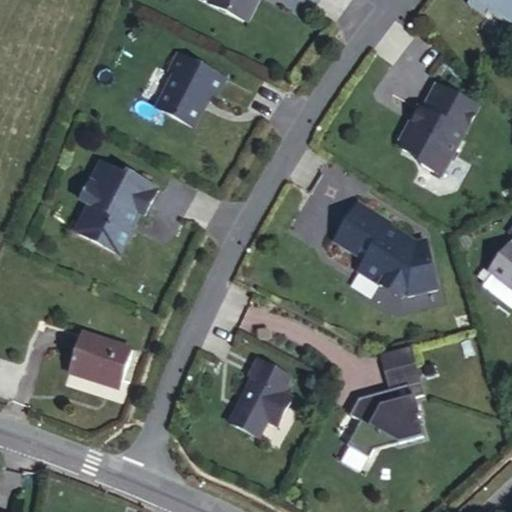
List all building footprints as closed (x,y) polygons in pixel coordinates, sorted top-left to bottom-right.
[(216,0),(214,6),(243,21),(250,19),(259,0),(216,0)] [(511,0),(471,0),(488,12),(491,7),(507,18),(503,23),(511,28),(511,0)] [(169,75),(174,77),(159,106),(161,113),(194,131),(211,97),(216,99),(226,82),(178,57),(169,75)] [(417,129),(414,128),(404,148),(406,155),(423,164),(425,170),(445,181),(481,113),(440,91),(426,116),(424,115),(417,129)] [(127,177),(102,163),(80,205),(85,207),(70,236),(118,261),(131,239),(126,236),(140,211),(147,214),(160,190),(128,173),(127,177)] [(385,285),(405,297),(409,300),(440,292),(428,249),(417,252),(408,247),(411,242),(389,230),(390,228),(359,208),(336,246),(367,265),(360,276),(382,289),(385,285)] [(417,247),(411,242),(408,247),(417,252),(428,249),(427,244),(417,247)] [(511,247),(491,276),(511,291),(511,247)] [(385,285),(382,289),(402,301),(405,297),(385,285)] [(132,354),(81,338),(70,374),(120,390),(132,354)] [(383,434),(397,437),(421,430),(415,411),(418,410),(412,391),(410,391),(407,380),(419,377),(413,357),(382,366),(389,392),(391,397),(379,400),(373,396),(359,400),(350,417),(361,423),(348,447),(370,459),(379,442),(383,434)] [(291,379),(259,363),(249,380),(253,381),(230,426),(259,441),(268,423),(278,429),(293,401),(283,395),(291,379)] [(389,392),(373,396),(379,400),(391,397),(389,392)]
